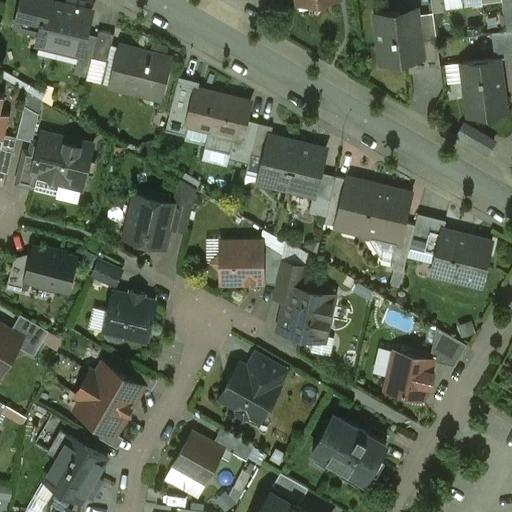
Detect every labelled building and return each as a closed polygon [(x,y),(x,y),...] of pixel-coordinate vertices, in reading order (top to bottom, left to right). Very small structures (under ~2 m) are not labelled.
[(49,0),(22,0),(16,25),(41,32),(48,1),(49,1),(49,0)] [(80,0),(66,0),(66,5),(79,8),(80,0)] [(430,0),(432,12),(446,10),(445,0),(430,0)] [(49,1),(48,1),(41,32),(38,43),(79,53),(81,53),(86,33),(91,11),(79,8),(66,5),(49,1)] [(416,8),(374,14),(380,60),(420,55),(418,37),(419,37),(416,8)] [(511,29),(500,32),(504,59),(511,57),(511,29)] [(114,34),(99,30),(97,36),(92,57),(107,61),(114,34)] [(97,36),(86,33),(81,53),(79,53),(75,72),(88,75),(92,57),(97,36)] [(419,37),(418,37),(420,55),(422,69),(440,67),(435,35),(419,37)] [(171,58),(121,46),(111,85),(161,97),(171,58)] [(498,58),(461,63),(467,114),(505,109),(498,58)] [(251,102),(196,88),(187,123),(235,135),(236,136),(240,119),(246,121),(247,119),(251,102)] [(4,95),(0,93),(0,148),(2,149),(10,114),(0,112),(4,95)] [(39,113),(24,105),(17,137),(32,141),(39,113)] [(246,121),(240,119),(236,136),(235,135),(229,158),(248,163),(250,153),(258,122),(247,119),(246,121)] [(458,134),(492,151),(499,137),(465,120),(458,134)] [(258,122),(250,153),(264,157),(270,134),(271,135),(273,126),(258,122)] [(93,144),(42,132),(37,154),(31,176),(34,177),(82,188),(93,144)] [(271,135),(270,134),(264,157),(259,176),(258,181),(287,188),(299,142),(271,135)] [(326,148),(299,142),(287,188),(315,195),(320,172),(326,148)] [(37,154),(25,152),(18,182),(32,185),(34,177),(31,176),(37,154)] [(264,157),(250,153),(248,163),(244,178),(245,178),(246,173),(259,176),(264,157)] [(336,175),(320,172),(315,195),(330,199),(336,175)] [(348,178),(336,175),(330,199),(324,222),(336,225),(348,178)] [(365,236),(376,186),(348,178),(336,225),(359,231),(362,235),(365,236)] [(376,186),(365,236),(367,237),(372,234),(397,240),(398,240),(403,221),(410,194),(376,186)] [(174,203),(135,194),(125,237),(165,247),(169,226),(175,203),(174,203)] [(193,203),(175,199),(174,203),(175,203),(169,226),(186,230),(193,203)] [(445,220),(418,213),(415,224),(409,248),(410,248),(411,248),(413,239),(438,245),(442,230),(443,230),(445,220)] [(403,221),(398,240),(397,240),(390,268),(403,271),(410,248),(409,248),(415,224),(403,221)] [(443,230),(442,230),(438,245),(431,272),(481,284),(492,242),(443,230)] [(262,241),(221,241),(221,254),(213,262),(221,270),(221,282),(263,282),(262,243),(262,241)] [(282,253),(262,243),(263,282),(275,284),(280,261),(282,253)] [(66,251),(46,246),(45,248),(34,245),(24,279),(36,283),(36,285),(56,290),(56,288),(68,291),(77,256),(66,253),(66,251)] [(101,253),(92,272),(118,284),(127,265),(101,253)] [(305,266),(280,261),(275,284),(272,296),(286,299),(289,285),(300,287),(305,266)] [(300,287),(289,285),(286,299),(283,312),(286,317),(283,330),(299,334),(298,336),(301,341),(308,343),(313,340),(314,338),(323,340),(333,295),(300,287)] [(144,294),(131,291),(130,294),(114,290),(104,331),(106,331),(110,337),(117,339),(123,335),(146,341),(155,300),(143,297),(144,294)] [(397,305),(387,315),(405,333),(415,323),(397,305)] [(49,330),(20,313),(11,330),(21,336),(17,344),(34,355),(49,330)] [(11,330),(0,323),(0,368),(2,370),(17,344),(21,336),(11,330)] [(467,344),(437,327),(433,344),(442,346),(438,362),(454,365),(467,344)] [(433,359),(394,350),(385,388),(424,397),(427,384),(430,385),(431,384),(430,384),(433,374),(433,373),(430,372),(433,359)] [(285,369),(256,352),(248,366),(277,383),(285,369)] [(123,418),(136,397),(143,384),(103,361),(96,374),(90,369),(76,394),(83,396),(75,409),(115,432),(123,418)] [(248,366),(240,362),(220,397),(236,406),(238,412),(245,416),(251,413),(256,404),(265,409),(279,384),(277,383),(248,366)] [(386,443),(334,413),(312,451),(364,481),(386,443)] [(59,455),(46,478),(58,485),(83,500),(89,489),(95,492),(103,479),(97,475),(108,456),(61,429),(49,450),(59,455)] [(225,447),(193,429),(172,465),(204,483),(225,447)] [(58,485),(49,501),(47,511),(81,511),(83,500),(58,485)] [(256,511),(311,511),(270,488),(256,511)]
